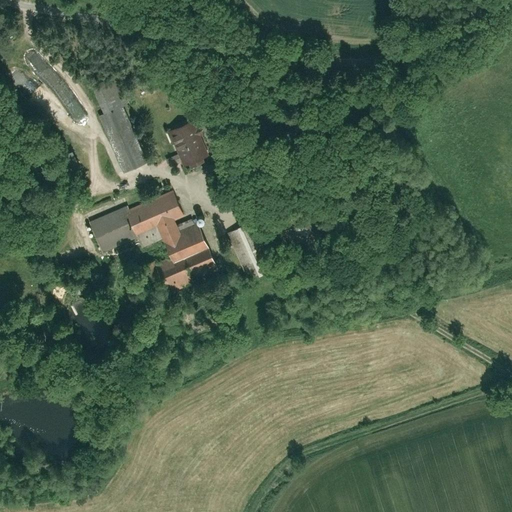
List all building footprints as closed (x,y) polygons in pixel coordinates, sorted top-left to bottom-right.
[(37,50),(20,64),(68,121),(84,107),(37,50)] [(114,79),(89,89),(120,171),(145,162),(114,79)] [(191,122),(168,130),(183,174),(206,167),(191,122)] [(89,221),(100,250),(159,227),(165,241),(161,243),(178,285),(217,270),(200,226),(179,234),(174,222),(186,217),(175,188),(89,221)] [(256,222),(240,227),(257,274),(272,268),(256,222)] [(77,288),(78,300),(95,298),(94,287),(77,288)]
